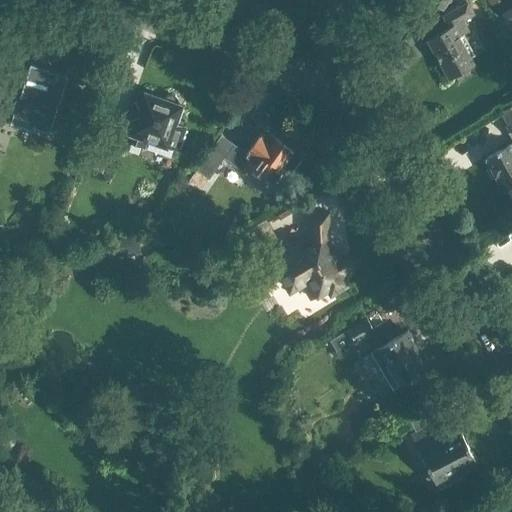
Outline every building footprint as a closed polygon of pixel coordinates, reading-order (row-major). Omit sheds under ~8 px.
[(431,0),(431,1),(443,9),(449,0),(431,0)] [(511,17),(511,0),(484,0),(485,1),(486,0),(488,0),(502,23),(511,17)] [(429,40),(450,79),(458,75),(459,78),(470,72),(468,70),(476,66),(461,37),(472,32),(466,21),(475,15),(469,4),(447,16),(453,27),(429,40)] [(23,84),(13,115),(13,116),(12,119),(33,126),(33,127),(49,132),(65,83),(61,81),(63,73),(44,67),(42,72),(35,69),(33,74),(29,73),(25,84),(23,84)] [(136,120),(128,143),(145,149),(147,141),(178,151),(185,128),(176,125),(182,107),(179,105),(179,104),(179,102),(180,102),(179,100),(179,99),(176,96),(175,96),(174,95),(171,94),(170,95),(169,95),(167,96),(166,97),(164,100),(163,101),(145,94),(141,105),(137,103),(131,119),(136,120)] [(511,106),(503,112),(510,125),(506,127),(511,136),(511,144),(486,159),(491,167),(488,168),(494,178),(496,176),(504,191),(511,186),(511,106)] [(210,178),(225,157),(251,176),(255,170),(274,184),(283,172),(288,176),(302,158),(258,124),(249,137),(256,142),(247,154),(222,136),(198,170),(210,178)] [(83,169),(99,175),(111,142),(96,137),(83,169)] [(278,210),(282,217),(298,208),(294,201),(278,210)] [(243,238),(257,259),(259,263),(249,269),(252,272),(239,281),(252,301),(284,280),(292,292),(304,284),(314,299),(330,289),(334,295),(349,286),(345,278),(349,276),(350,274),(352,273),(352,272),(352,271),(353,269),(353,267),(353,266),(352,264),(351,263),(350,261),(349,260),(348,260),(347,259),(345,258),(344,258),(342,258),(340,259),(339,259),(338,260),(337,261),(329,248),(328,218),(330,215),(329,214),(327,216),(310,216),(309,215),(308,216),(309,217),(310,239),(314,242),(314,247),(303,254),(301,250),(286,260),(276,245),(279,244),(266,224),(243,238)] [(133,249),(142,248),(141,237),(122,239),(123,255),(133,254),(133,249)] [(182,250),(158,252),(160,268),(183,266),(182,250)] [(369,320),(332,342),(340,354),(376,332),(369,320)] [(422,357),(408,332),(381,347),(373,352),(396,390),(433,367),(426,354),(422,357)] [(442,444),(433,427),(413,437),(441,490),(464,478),(459,469),(476,460),(462,434),(442,444)]
